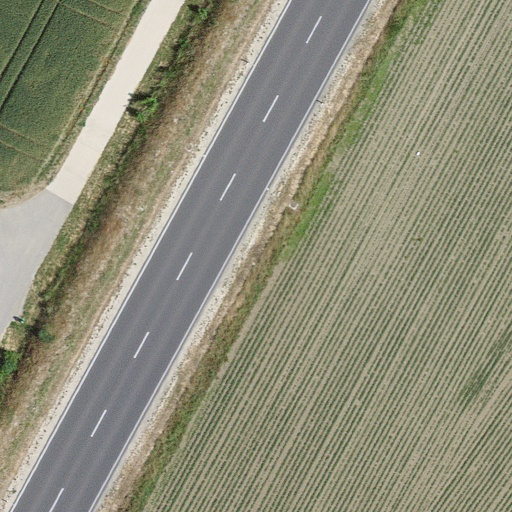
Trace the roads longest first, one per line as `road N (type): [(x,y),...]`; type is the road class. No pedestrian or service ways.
road 1 (primary): [(63,511),(342,0)]
road 2 (track): [(184,0),(0,338)]
